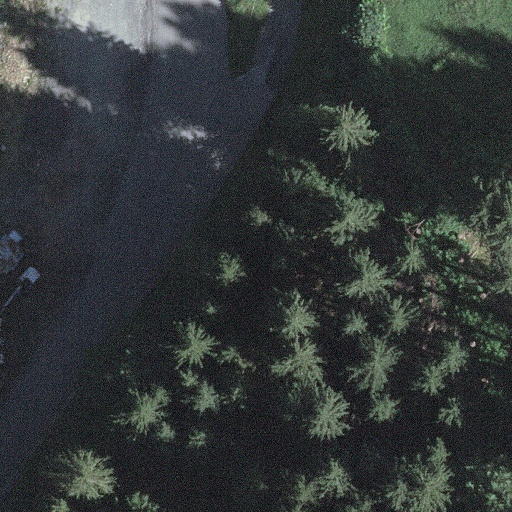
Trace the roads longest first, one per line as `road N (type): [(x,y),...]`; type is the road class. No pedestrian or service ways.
road 1 (tertiary): [(179,0),(178,111),(100,311),(0,443)]
road 2 (track): [(284,0),(257,82),(223,104),(178,111)]
